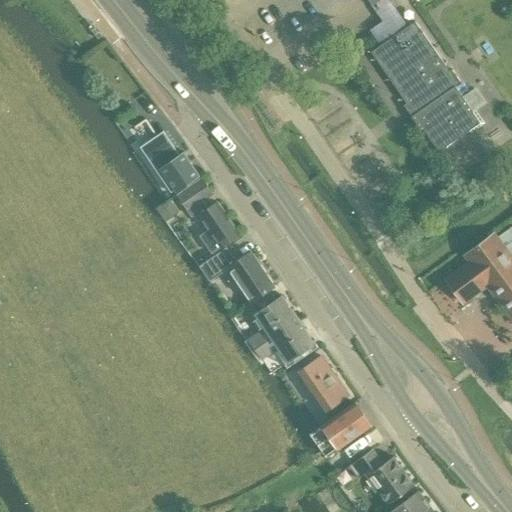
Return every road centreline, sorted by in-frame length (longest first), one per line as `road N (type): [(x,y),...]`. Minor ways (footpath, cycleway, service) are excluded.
road 1 (primary): [(511,511),(202,104)]
road 2 (unclassified): [(206,0),(511,406)]
road 3 (residential): [(202,104),(189,131),(466,511)]
road 4 (primary): [(202,104),(112,0)]
